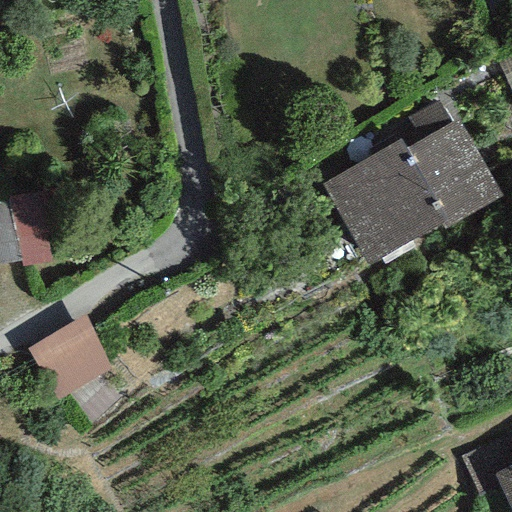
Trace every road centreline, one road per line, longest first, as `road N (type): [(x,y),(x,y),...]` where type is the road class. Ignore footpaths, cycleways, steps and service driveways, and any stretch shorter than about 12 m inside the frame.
road 1 (track): [(0,346),(167,249),(190,223),(193,194)]
road 2 (residential): [(160,0),(193,194)]
